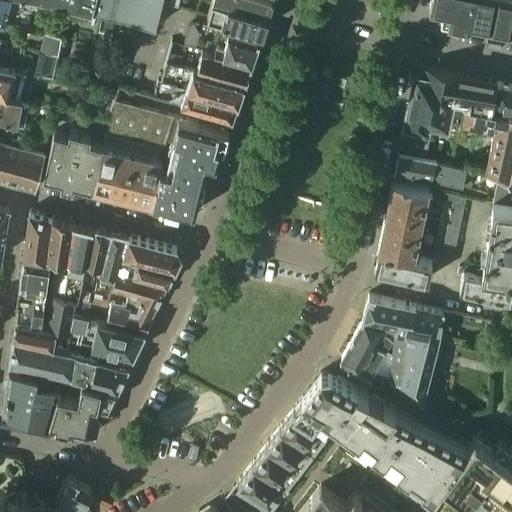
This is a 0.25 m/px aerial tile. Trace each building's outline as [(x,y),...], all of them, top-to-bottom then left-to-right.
[(0,0),(0,22),(5,24),(5,23),(9,6),(20,9),(22,0),(0,0)] [(46,0),(91,12),(91,10),(155,26),(161,0),(46,0)] [(261,30),(266,12),(221,0),(210,0),(207,14),(261,30)] [(221,0),(266,12),(270,0),(221,0)] [(511,30),(511,0),(430,0),(429,7),(449,11),(447,22),(469,27),(470,22),(511,30)] [(250,62),(257,38),(228,30),(225,44),(216,41),(213,51),(250,62)] [(62,36),(45,32),(41,50),(50,52),(45,75),(53,77),(62,36)] [(250,62),(213,51),(172,39),(167,59),(180,63),(243,81),(250,62)] [(243,81),(180,63),(167,59),(161,77),(175,81),(186,84),(237,99),(243,81)] [(7,65),(0,63),(0,93),(21,98),(27,70),(7,65)] [(455,97),(462,98),(467,75),(424,66),(424,67),(426,68),(425,75),(415,73),(404,127),(405,128),(404,129),(400,145),(401,146),(400,150),(425,155),(430,132),(425,131),(427,122),(445,125),(448,110),(453,108),(455,97)] [(511,108),(492,105),(497,81),(467,75),(462,98),(463,103),(459,121),(493,129),(485,169),(499,172),(511,174),(511,108)] [(237,99),(186,84),(175,81),(161,77),(159,76),(154,94),(232,115),(237,99)] [(511,83),(497,81),(492,105),(511,108),(511,83)] [(0,116),(6,118),(8,120),(18,121),(22,98),(21,98),(0,93),(0,116)] [(109,117),(105,132),(165,148),(162,157),(151,201),(194,212),(206,162),(215,165),(227,129),(173,114),(150,108),(115,99),(114,99),(109,117)] [(92,187),(103,143),(89,140),(91,134),(69,128),(68,134),(53,130),(42,175),(61,179),(59,185),(72,188),(73,182),(92,187)] [(0,176),(13,180),(23,143),(1,138),(0,140),(0,176)] [(46,149),(23,143),(13,180),(34,187),(46,149)] [(151,201),(162,157),(143,153),(103,143),(92,187),(151,201)] [(485,169),(425,155),(400,150),(399,149),(399,150),(398,150),(395,168),(442,179),(444,170),(463,174),(464,174),(469,175),(472,174),(476,175),(481,174),(484,174),(485,169)] [(511,174),(499,172),(492,202),(511,205),(511,174)] [(413,256),(426,193),(428,187),(393,179),(378,249),(374,266),(427,278),(431,260),(413,256)] [(453,257),(465,195),(428,187),(426,193),(453,199),(441,255),(453,257)] [(0,254),(2,255),(9,203),(0,201),(0,254)] [(511,205),(492,202),(481,271),(464,267),(460,286),(511,297),(511,205)] [(53,214),(41,211),(30,208),(23,258),(35,260),(49,262),(49,259),(47,259),(47,255),(53,214)] [(67,259),(73,219),(53,214),(47,255),(67,259)] [(65,277),(62,295),(76,297),(78,298),(85,263),(94,224),(73,219),(67,259),(65,277)] [(101,267),(110,228),(94,224),(85,263),(101,267)] [(122,254),(127,233),(110,228),(101,267),(96,293),(108,296),(107,304),(109,304),(109,303),(113,286),(118,269),(121,254),(122,254)] [(181,255),(177,246),(141,236),(127,233),(122,254),(136,257),(175,267),(181,255)] [(176,267),(175,267),(136,257),(132,273),(168,283),(176,267)] [(48,274),(49,262),(35,260),(23,258),(22,271),(48,274)] [(160,298),(168,283),(132,273),(118,269),(113,286),(160,298)] [(46,289),(48,274),(22,271),(20,286),(46,289)] [(44,305),(46,289),(20,286),(18,301),(44,305)] [(153,314),(160,298),(113,286),(109,303),(153,314)] [(74,311),(76,297),(62,295),(51,292),(45,325),(70,329),(74,311)] [(369,292),(362,317),(367,318),(378,320),(394,324),(439,334),(443,309),(442,309),(430,306),(416,303),(412,302),(400,300),(399,299),(398,299),(397,299),(396,299),(369,292)] [(153,314),(109,303),(109,304),(107,304),(94,301),(78,298),(76,297),(74,311),(90,314),(92,306),(109,310),(107,318),(146,328),(153,314)] [(41,320),(44,305),(18,301),(15,317),(41,320)] [(69,336),(134,353),(146,328),(107,318),(89,315),(74,311),(70,329),(69,336)] [(341,355),(341,356),(341,357),(342,357),(342,358),(343,359),(344,359),(371,374),(377,364),(393,334),(394,329),(394,324),(378,320),(367,318),(362,317),(342,354),(341,355)] [(70,329),(45,325),(15,320),(13,335),(67,346),(69,336),(70,329)] [(393,334),(391,377),(422,400),(423,396),(423,394),(439,334),(394,324),(394,329),(393,334)] [(71,373),(75,348),(67,346),(13,335),(10,359),(62,371),(71,373)] [(129,363),(134,353),(69,336),(67,346),(75,348),(129,363)] [(118,387),(129,363),(75,348),(71,373),(117,387),(118,387)] [(28,417),(37,372),(9,366),(2,411),(28,417)] [(336,374),(328,370),(321,371),(301,397),(293,408),(279,427),(265,445),(251,464),(241,477),(237,482),(224,493),(214,505),(203,511),(511,511),(511,469),(475,439),(467,448),(466,449),(439,433),(336,374)] [(103,414),(117,387),(71,373),(62,371),(61,377),(49,421),(95,432),(100,413),(103,414)] [(49,421),(61,377),(48,374),(37,372),(28,417),(38,419),(49,421)] [(16,456),(0,453),(0,511),(2,511),(7,486),(8,480),(11,480),(13,480),(15,480),(17,480),(19,479),(20,478),(22,477),(23,475),(24,474),(25,472),(25,470),(25,468),(25,466),(25,464),(24,462),(23,461),(21,459),(20,458),(18,457),(16,456)] [(90,511),(110,499),(112,500),(113,499),(109,497),(92,489),(92,488),(77,481),(78,480),(68,475),(49,511),(90,511)]
